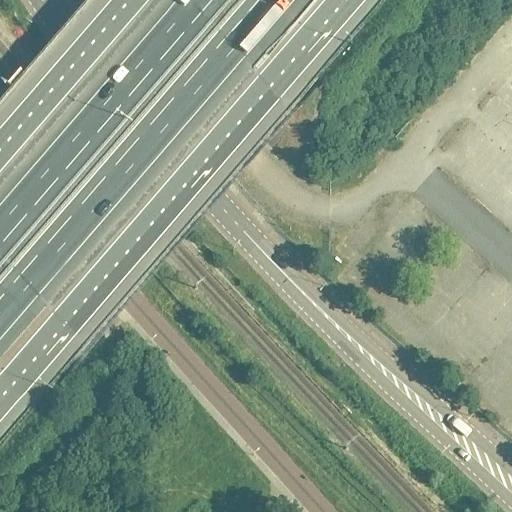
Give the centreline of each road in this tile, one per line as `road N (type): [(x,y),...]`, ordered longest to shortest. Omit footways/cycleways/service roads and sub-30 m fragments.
road 1 (secondary): [(511,486),(343,337),(41,0)]
road 2 (motorway): [(0,398),(344,0)]
road 3 (unclassified): [(326,511),(0,159)]
road 4 (motorway): [(0,317),(276,0)]
road 5 (motorway): [(195,0),(0,223)]
road 6 (motorway): [(129,0),(0,149)]
